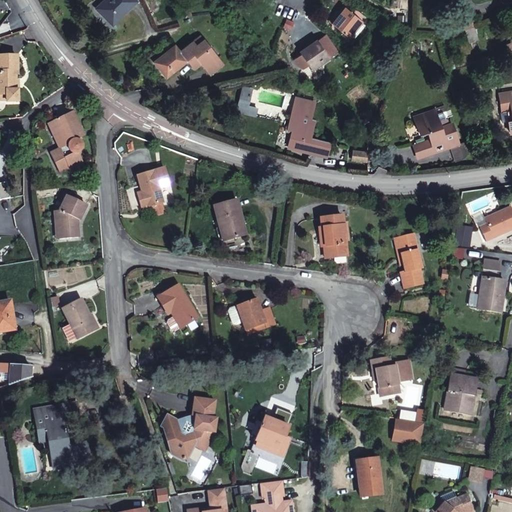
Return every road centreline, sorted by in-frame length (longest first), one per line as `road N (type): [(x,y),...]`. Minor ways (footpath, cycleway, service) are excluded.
road 1 (unclassified): [(119,105),(194,141),(308,175),(406,184),(511,171)]
road 2 (residential): [(51,340),(17,123),(75,72)]
road 3 (residential): [(112,255),(324,283),(354,319)]
road 4 (residential): [(112,255),(121,358),(0,354)]
road 5 (residential): [(119,105),(103,128),(112,255)]
